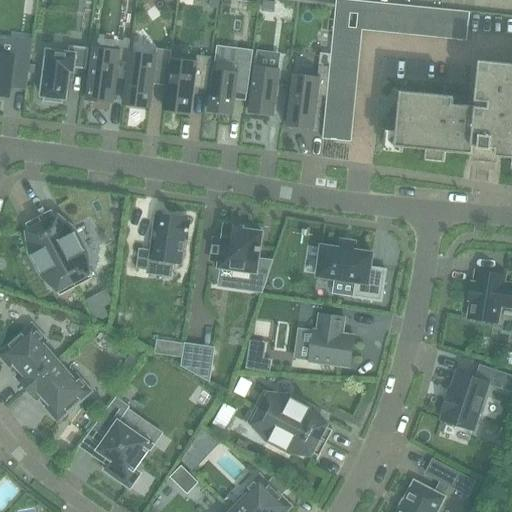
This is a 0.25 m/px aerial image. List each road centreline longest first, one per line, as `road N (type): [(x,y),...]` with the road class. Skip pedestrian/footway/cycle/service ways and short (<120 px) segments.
road 1 (residential): [(427,212),(2,150)]
road 2 (residential): [(427,212),(421,286),(398,379),(339,511)]
